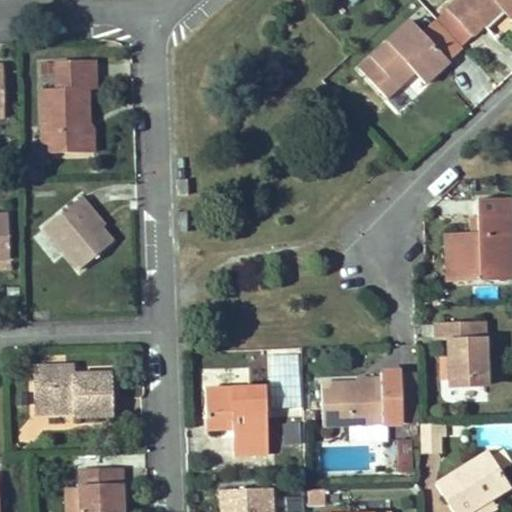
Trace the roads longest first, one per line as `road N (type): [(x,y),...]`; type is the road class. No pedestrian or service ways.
road 1 (residential): [(154,11),(158,325)]
road 2 (residential): [(511,101),(414,195),(394,252)]
road 3 (residential): [(158,325),(167,511)]
road 4 (residential): [(0,329),(158,325)]
road 5 (residential): [(0,12),(154,11)]
